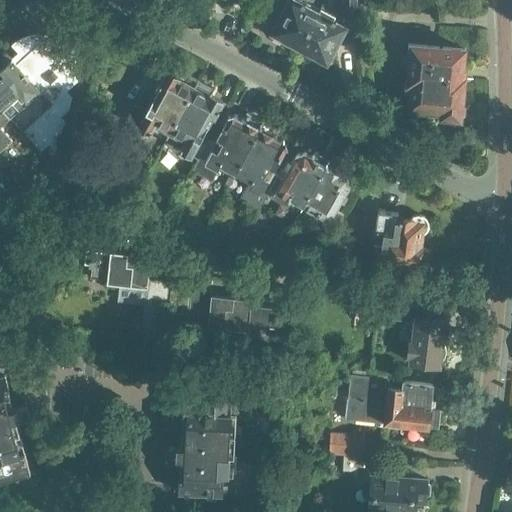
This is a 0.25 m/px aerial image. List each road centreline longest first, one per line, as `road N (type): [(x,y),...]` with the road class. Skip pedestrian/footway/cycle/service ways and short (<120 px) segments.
road 1 (residential): [(504,200),(117,0)]
road 2 (unknown): [(173,276),(364,301),(496,291)]
road 3 (residential): [(471,511),(504,200)]
road 4 (residential): [(138,511),(142,397),(48,380),(0,354)]
road 5 (residential): [(504,200),(503,0)]
